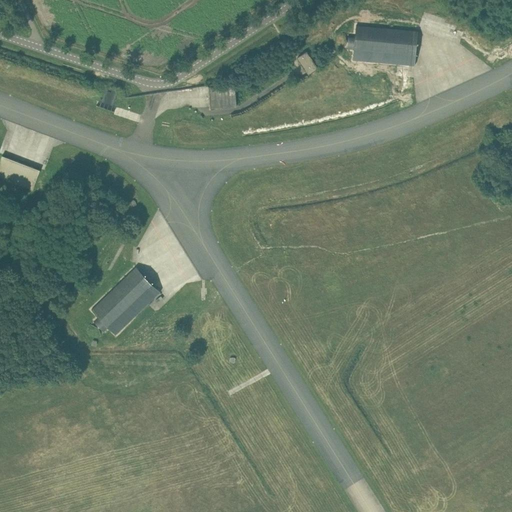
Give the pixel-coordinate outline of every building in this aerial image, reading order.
[(347,49),(354,50),(353,60),(415,66),(418,31),(356,25),(355,35),(348,34),(347,49)] [(317,68),(306,51),(297,57),(308,74),(317,68)] [(210,108),(211,108),(212,107),(237,105),(235,84),(210,86),(209,85),(208,85),(210,108)] [(0,160),(0,176),(33,189),(40,170),(2,155),(0,160)] [(98,316),(93,321),(104,332),(109,327),(115,334),(160,292),(136,266),(91,309),(98,316)]
